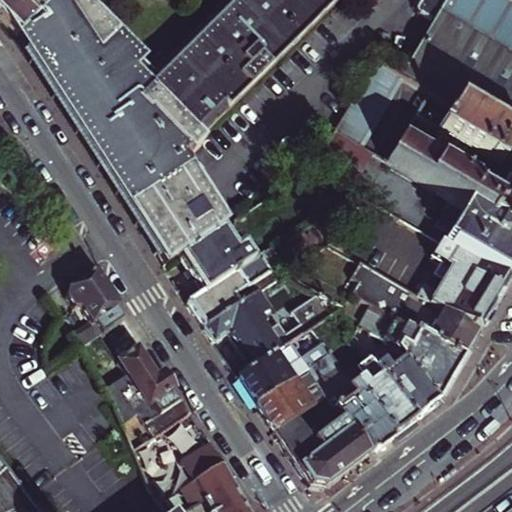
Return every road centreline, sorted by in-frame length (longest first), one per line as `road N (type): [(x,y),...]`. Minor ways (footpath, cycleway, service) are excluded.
road 1 (residential): [(285,511),(0,71)]
road 2 (tertiary): [(511,371),(338,511)]
